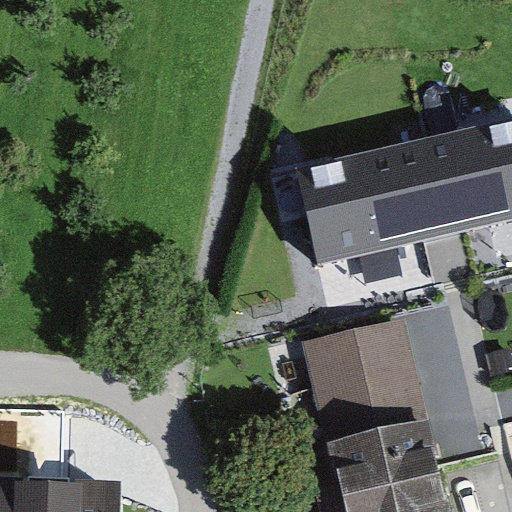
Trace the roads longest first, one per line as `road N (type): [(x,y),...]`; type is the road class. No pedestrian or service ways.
road 1 (track): [(266,0),(169,418)]
road 2 (track): [(199,511),(197,476),(169,418),(100,386),(0,380)]
